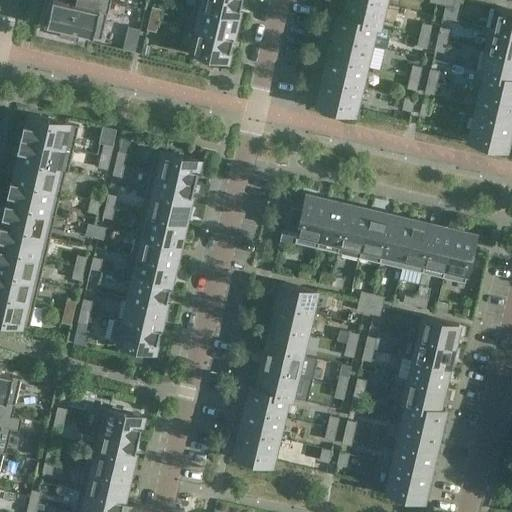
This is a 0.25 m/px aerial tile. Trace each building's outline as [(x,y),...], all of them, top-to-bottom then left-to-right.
[(101,38),(110,0),(109,0),(81,0),(81,5),(57,0),(52,0),(47,25),(61,28),(59,36),(78,40),(80,33),(101,38)] [(238,16),(241,0),(194,0),(194,5),(238,16)] [(379,25),(385,3),(373,0),(348,0),(345,14),(345,16),(376,23),(375,24),(379,25)] [(233,37),(238,16),(194,5),(189,27),(196,29),(197,28),(233,37)] [(159,19),(161,8),(152,6),(149,17),(159,19)] [(511,9),(497,6),(491,28),(511,32),(511,9)] [(371,44),(375,24),(376,23),(345,16),(345,14),(339,13),(334,35),(371,44)] [(156,31),(159,19),(149,17),(147,29),(156,31)] [(431,24),(422,22),(419,34),(429,36),(431,24)] [(449,28),(440,26),(437,38),(446,40),(449,28)] [(228,59),(233,37),(197,28),(196,29),(191,50),(228,59)] [(511,55),(511,32),(491,28),(487,49),(511,55)] [(426,47),(429,36),(419,34),(417,45),(426,47)] [(366,65),(371,44),(334,35),(329,56),(366,65)] [(444,51),(446,40),(437,38),(434,49),(444,51)] [(511,77),(511,55),(487,49),(481,71),(485,72),(485,71),(511,77)] [(361,86),(366,65),(329,56),(324,77),(361,86)] [(422,66),(421,66),(412,64),(410,76),(419,78),(422,66)] [(439,70),(430,68),(427,80),(437,82),(439,70)] [(511,77),(485,71),(485,72),(480,92),(511,99),(511,77)] [(416,89),(419,78),(410,76),(407,87),(416,89)] [(356,108),(361,86),(324,77),(319,99),(356,108)] [(434,93),(437,82),(427,80),(424,91),(434,93)] [(511,121),(511,99),(480,92),(475,113),(511,121)] [(414,99),(405,97),(402,108),(411,110),(414,99)] [(432,103),(422,101),(419,112),(429,115),(432,103)] [(77,124),(69,123),(30,113),(27,123),(24,122),(21,136),(71,148),(77,124)] [(507,144),(511,123),(511,121),(475,113),(470,135),(507,144)] [(66,170),(71,148),(21,136),(17,149),(21,150),(19,159),(66,170)] [(103,143),(101,154),(110,157),(113,145),(103,143)] [(195,181),(200,159),(156,148),(151,170),(195,181)] [(118,151),(115,162),(124,164),(127,153),(118,151)] [(107,168),(110,157),(101,154),(98,166),(107,168)] [(61,192),(66,170),(19,159),(14,179),(11,179),(10,180),(61,192)] [(122,176),(124,164),(115,162),(112,174),(122,176)] [(192,193),(195,181),(151,170),(146,191),(190,202),(191,199),(189,199),(190,192),(192,193)] [(55,214),(61,192),(10,180),(7,193),(11,194),(9,202),(5,201),(5,202),(55,214)] [(93,187),(90,199),(100,201),(102,190),(93,187)] [(187,214),(190,202),(146,191),(141,212),(185,223),(186,220),(184,220),(185,213),(187,214)] [(108,193),(105,204),(114,206),(117,195),(108,193)] [(317,246),(328,201),(305,196),(295,241),(317,246)] [(97,213),(100,201),(90,199),(87,210),(97,213)] [(338,251),(349,206),(328,201),(317,246),(338,251)] [(0,224),(50,236),(55,214),(5,202),(2,216),(5,216),(4,224),(0,223),(0,224)] [(112,218),(114,206),(105,204),(102,216),(112,218)] [(359,256),(361,247),(370,211),(349,206),(338,251),(359,256)] [(380,261),(391,216),(370,211),(361,247),(381,251),(379,261),(380,261)] [(182,235),(185,223),(141,212),(136,233),(180,244),(181,241),(179,241),(180,234),(182,235)] [(401,266),(412,221),(391,216),(380,261),(401,266)] [(422,271),(433,226),(412,221),(401,266),(422,271)] [(94,236),(97,224),(88,222),(85,234),(94,236)] [(0,247),(45,258),(50,236),(0,224),(0,238),(0,239),(0,247)] [(106,227),(97,224),(94,236),(103,238),(106,227)] [(443,276),(454,231),(433,226),(422,271),(443,276)] [(465,281),(476,236),(454,231),(443,276),(465,281)] [(177,256),(180,244),(136,233),(131,255),(175,265),(176,262),(174,262),(175,255),(177,256)] [(0,271),(40,281),(45,258),(0,247),(0,271)] [(77,254),(74,265),(84,268),(87,256),(77,254)] [(172,277),(175,265),(131,255),(138,257),(134,277),(170,286),(171,283),(169,283),(170,276),(172,277)] [(100,269),(102,258),(93,256),(90,267),(100,269)] [(81,279),(84,268),(74,265),(72,277),(81,279)] [(97,281),(100,269),(90,267),(87,279),(97,281)] [(300,267),(298,276),(309,279),(311,270),(300,267)] [(0,294),(34,303),(40,281),(0,271),(0,294)] [(330,284),(333,275),(321,272),(319,281),(330,284)] [(344,277),(333,275),(330,284),(342,287),(344,277)] [(167,298),(170,286),(134,277),(129,298),(165,307),(166,304),(164,304),(165,297),(167,298)] [(282,281),(277,303),(312,312),(317,290),(282,281)] [(370,302),(373,293),(361,290),(359,300),(370,302)] [(414,304),(417,294),(405,292),(403,301),(414,304)] [(384,295),(373,293),(370,302),(382,305),(384,295)] [(0,319),(29,326),(34,303),(0,294),(0,319)] [(428,297),(417,294),(414,304),(426,307),(428,297)] [(67,298),(64,310),(73,312),(76,300),(67,298)] [(90,311),(92,300),(83,298),(80,309),(90,311)] [(162,319),(165,307),(129,298),(124,319),(160,328),(161,325),(159,325),(160,318),(162,319)] [(438,299),(435,309),(447,312),(449,302),(438,299)] [(368,312),(370,302),(359,300),(357,309),(368,312)] [(380,314),(382,305),(370,302),(368,312),(380,314)] [(307,333),(312,312),(277,303),(272,324),(307,333)] [(87,323),(90,311),(80,309),(78,321),(87,323)] [(71,323),(73,312),(64,310),(61,321),(71,323)] [(459,323),(424,315),(419,337),(454,345),(459,323)] [(160,328),(124,319),(114,317),(109,339),(155,350),(160,328)] [(302,354),(307,333),(272,324),(267,345),(302,354)] [(356,344),(359,333),(349,331),(347,342),(356,344)] [(376,337),(367,335),(364,346),(374,348),(376,337)] [(449,366),(454,345),(419,337),(414,358),(449,366)] [(353,356),(356,344),(347,342),(344,354),(353,356)] [(297,375),(302,354),(267,345),(262,366),(297,375)] [(371,360),(374,348),(364,346),(362,358),(371,360)] [(444,387),(449,366),(414,358),(409,379),(444,387)] [(0,411),(12,415),(21,377),(0,372),(0,368),(1,365),(0,364),(0,411)] [(291,397),(297,375),(262,366),(257,386),(257,387),(288,395),(288,396),(291,397)] [(349,375),(339,372),(337,384),(346,386),(349,375)] [(366,379),(357,377),(354,388),(364,390),(366,379)] [(439,408),(439,407),(444,387),(409,379),(403,401),(407,402),(408,401),(439,408)] [(343,398),(346,386),(337,384),(334,396),(343,398)] [(283,416),(288,396),(288,395),(257,387),(257,386),(251,385),(246,407),(283,416)] [(361,402),(364,390),(354,388),(352,400),(361,402)] [(445,408),(439,407),(439,408),(408,401),(407,402),(403,422),(440,431),(445,408)] [(144,415),(99,404),(94,426),(138,437),(144,415)] [(57,406),(55,417),(64,419),(67,408),(57,406)] [(278,437),(283,416),(246,407),(241,428),(278,437)] [(22,417),(12,415),(0,411),(0,450),(4,451),(5,451),(11,427),(19,429),(22,417)] [(339,417),(329,415),(327,426),(336,428),(339,417)] [(62,431),(64,419),(55,417),(52,429),(62,431)] [(354,433),(357,421),(347,419),(344,430),(354,433)] [(435,452),(440,431),(403,422),(398,443),(435,452)] [(135,450),(138,437),(94,426),(94,427),(102,429),(97,448),(89,447),(133,458),(134,455),(133,455),(134,449),(135,450)] [(333,440),(336,428),(327,426),(324,438),(333,440)] [(273,459),(278,437),(241,428),(236,450),(273,459)] [(351,444),(354,433),(344,430),(342,442),(351,444)] [(434,455),(435,452),(398,443),(393,464),(430,473),(434,455)] [(48,447),(45,459),(54,461),(57,450),(48,447)] [(131,470),(133,458),(89,447),(84,468),(129,479),(129,476),(128,476),(129,470),(131,470)] [(328,461),(331,449),(322,447),(319,459),(328,461)] [(349,453),(340,451),(337,463),(346,465),(349,453)] [(51,473),(54,461),(45,459),(42,471),(51,473)] [(424,495),(430,473),(393,464),(387,486),(424,495)] [(126,490),(129,479),(84,468),(84,469),(92,471),(87,490),(80,489),(79,490),(123,500),(124,497),(123,497),(124,489),(126,490)] [(28,488),(25,499),(34,501),(37,490),(28,488)] [(121,511),(123,500),(79,490),(74,510),(71,509),(70,510),(78,511),(119,511),(121,511)] [(27,511),(31,511),(34,501),(25,499),(22,511),(27,511)]
